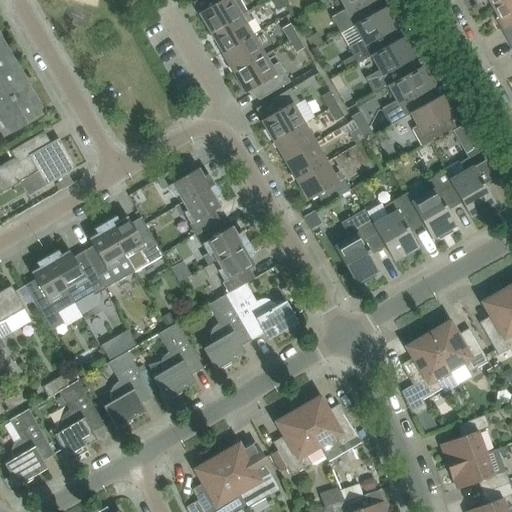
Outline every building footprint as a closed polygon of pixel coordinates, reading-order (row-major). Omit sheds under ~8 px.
[(200,13),(199,14),(210,34),(247,13),(247,12),(239,0),(203,0),(208,8),(200,13)] [(283,0),(271,0),(278,11),(287,6),(283,0)] [(379,0),(329,0),(329,1),(330,0),(340,0),(346,9),(332,17),(340,33),(388,7),(388,6),(384,8),(379,0)] [(511,0),(505,0),(493,7),(504,27),(501,29),(508,41),(511,38),(511,0)] [(348,48),(357,64),(405,37),(404,37),(401,39),(396,29),(399,27),(388,7),(340,33),(341,34),(355,26),(363,40),(348,48)] [(247,13),(210,34),(222,54),(253,36),(246,23),(251,20),(247,13)] [(282,29),(289,41),(297,36),(290,24),(282,29)] [(253,36),(222,54),(233,73),(265,55),(253,36)] [(304,48),(297,36),(289,41),(296,53),(304,48)] [(379,71),(365,78),(374,94),(422,68),(421,67),(418,69),(412,60),(416,58),(405,37),(357,64),(358,64),(372,56),(379,71)] [(0,73),(16,65),(3,43),(0,44),(0,73)] [(245,94),(253,89),(259,100),(290,82),(279,63),(271,67),(265,55),(233,73),(245,94)] [(16,65),(0,73),(0,102),(28,86),(16,65)] [(382,109),(391,125),(442,96),(434,100),(429,90),(433,88),(422,68),(374,94),(374,95),(388,87),(396,101),(382,109)] [(339,75),(330,80),(336,93),(345,88),(339,75)] [(41,108),(28,86),(0,102),(0,118),(6,128),(9,127),(12,131),(41,114),(38,110),(41,108)] [(262,121),(261,121),(273,141),(304,123),(294,106),(300,103),(291,89),(270,101),(277,112),(262,121)] [(321,97),(328,109),(337,104),(330,92),(321,97)] [(453,117),(442,96),(391,125),(411,114),(417,126),(412,129),(422,148),(432,142),(449,133),(444,122),(453,117)] [(344,116),(337,104),(328,109),(335,121),(344,116)] [(445,171),(445,172),(471,217),(476,214),(478,217),(491,210),(489,207),(495,203),(486,188),(501,180),(502,179),(498,171),(485,149),(474,130),(469,122),(459,127),(453,131),(457,140),(468,158),(459,163),(464,172),(450,180),(445,171)] [(284,161),(316,143),(304,123),(273,141),(284,161)] [(356,146),(365,141),(358,129),(349,133),(356,146)] [(46,186),(74,170),(64,154),(60,156),(52,143),(51,143),(44,132),(10,151),(14,158),(0,166),(0,193),(38,172),(46,186)] [(327,163),(316,143),(284,161),(296,181),(327,163)] [(334,175),(327,163),(296,181),(308,201),(317,196),(323,206),(350,190),(340,172),(334,175)] [(182,203),(215,185),(208,174),(204,176),(199,168),(187,175),(181,165),(156,180),(162,190),(168,187),(175,198),(178,196),(182,203)] [(407,194),(406,194),(433,239),(438,236),(440,240),(453,232),(451,229),(457,226),(446,207),(450,205),(447,201),(457,195),(470,218),(471,217),(445,172),(421,185),(426,194),(412,202),(407,194)] [(182,203),(175,208),(180,217),(185,215),(190,224),(189,224),(195,235),(220,220),(214,210),(221,206),(217,198),(221,196),(215,185),(182,203)] [(369,216),(368,216),(394,262),(400,259),(401,262),(414,254),(413,251),(418,248),(407,229),(411,227),(409,223),(419,217),(432,240),(433,239),(406,194),(383,208),(381,204),(367,212),(369,216)] [(350,239),(334,247),(356,284),(361,281),(363,284),(376,276),(374,273),(380,270),(372,256),(369,251),(373,249),(371,245),(381,239),(386,248),(394,262),(386,248),(368,216),(369,216),(367,212),(365,209),(340,223),(345,230),(350,239)] [(311,230),(322,224),(314,211),(303,218),(311,230)] [(105,223),(124,256),(134,272),(163,256),(156,243),(141,218),(131,224),(127,217),(119,221),(116,217),(105,223)] [(220,220),(195,235),(201,245),(202,245),(208,254),(203,257),(209,266),(216,261),(249,243),(242,232),(237,234),(233,226),(226,230),(220,220)] [(105,289),(134,272),(124,256),(105,223),(94,229),(97,234),(89,239),(93,246),(83,252),(105,289)] [(209,266),(204,269),(209,279),(219,273),(224,282),(223,282),(229,293),(246,283),(254,278),(248,269),(255,264),(250,257),(255,254),(249,243),(216,261),(209,266)] [(58,250),(47,257),(66,289),(74,303),(94,292),(95,295),(105,289),(83,252),(73,257),(69,250),(61,255),(58,250)] [(74,303),(66,289),(47,257),(36,263),(39,268),(31,273),(35,279),(25,285),(39,310),(51,331),(64,324),(58,312),(74,303)] [(229,293),(227,294),(253,340),(264,333),(268,340),(283,331),(284,334),(294,328),(293,325),(296,323),(284,303),(277,307),(273,302),(266,299),(260,300),(254,304),(250,297),(253,296),(246,283),(229,293)] [(0,415),(5,412),(0,404),(0,396),(6,393),(0,384),(0,337),(2,341),(32,323),(24,309),(25,309),(11,286),(0,292),(0,415)] [(484,331),(494,348),(498,356),(511,347),(511,302),(505,290),(483,303),(495,324),(484,331)] [(242,346),(253,340),(227,294),(207,305),(219,324),(214,328),(211,333),(210,339),(212,345),(205,349),(217,369),(220,367),(222,370),(232,364),(231,362),(246,353),(242,346)] [(462,343),(450,322),(428,335),(449,371),(463,363),(469,373),(488,362),(474,336),(462,343)] [(161,361),(149,365),(156,377),(155,378),(157,381),(167,398),(170,396),(172,399),(182,393),(181,391),(191,385),(196,382),(193,377),(192,375),(203,369),(193,351),(177,323),(158,335),(168,353),(166,354),(165,355),(163,357),(162,358),(161,360),(161,361)] [(436,379),(449,371),(428,335),(406,347),(414,361),(403,367),(407,375),(413,386),(401,392),(413,417),(427,409),(422,400),(442,389),(436,379)] [(110,340),(100,347),(108,362),(119,355),(110,340)] [(131,419),(141,413),(146,411),(142,404),(154,397),(144,380),(128,352),(108,363),(119,382),(113,387),(110,395),(112,402),(105,406),(117,427),(121,425),(123,428),(133,422),(131,419)] [(61,425),(63,431),(56,435),(68,456),(71,454),(73,456),(83,451),(82,448),(96,439),(93,433),(104,426),(94,409),(78,381),(58,392),(69,411),(65,414),(62,419),(61,425)] [(319,446),(327,459),(328,462),(343,453),(340,448),(358,437),(344,412),(332,419),(320,397),(298,410),(319,446)] [(11,453),(13,460),(6,464),(18,485),(22,483),(23,485),(33,479),(32,477),(47,468),(43,462),(55,455),(45,438),(29,409),(26,411),(9,421),(16,433),(19,432),(22,438),(16,441),(13,447),(11,453)] [(316,465),(327,459),(319,446),(298,410),(276,423),(289,444),(277,451),(292,476),(312,464),(316,465)] [(449,467),(486,454),(478,431),(489,427),(485,416),(458,426),(462,437),(440,445),(449,467)] [(239,445),(217,457),(238,494),(244,504),(246,510),(270,496),(267,490),(277,484),(273,476),(262,459),(254,445),(243,452),(239,445)] [(482,493),(510,483),(498,450),(487,455),(486,454),(449,467),(457,490),(478,482),(482,493)] [(244,504),(238,494),(217,457),(195,470),(207,491),(196,498),(204,511),(246,511),(246,510),(244,504)] [(507,511),(503,499),(511,495),(511,488),(510,483),(482,493),(487,504),(466,511),(507,511)] [(387,511),(384,502),(362,509),(359,498),(331,507),(332,511),(387,511)]
